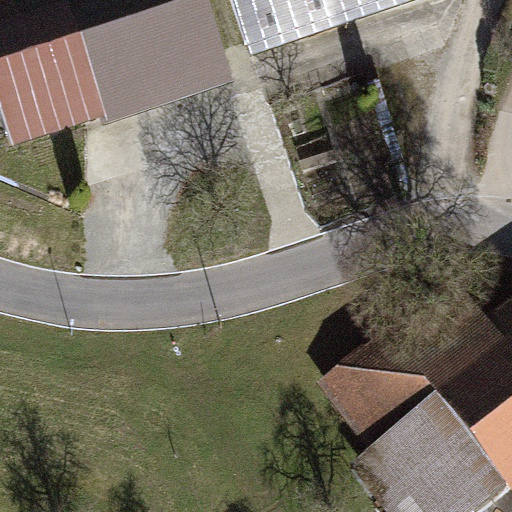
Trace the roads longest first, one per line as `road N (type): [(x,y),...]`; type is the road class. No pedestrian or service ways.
road 1 (tertiary): [(0,286),(137,305),(301,272),(441,223),(511,220)]
road 2 (track): [(495,0),(468,53),(441,223)]
